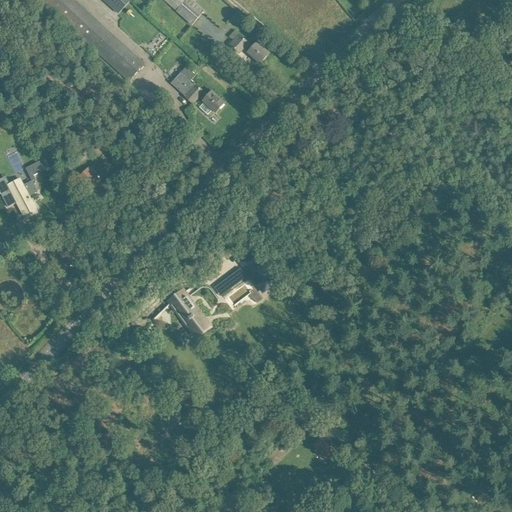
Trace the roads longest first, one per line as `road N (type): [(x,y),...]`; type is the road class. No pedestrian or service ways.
road 1 (unclassified): [(0,406),(392,0)]
road 2 (track): [(511,64),(394,0)]
